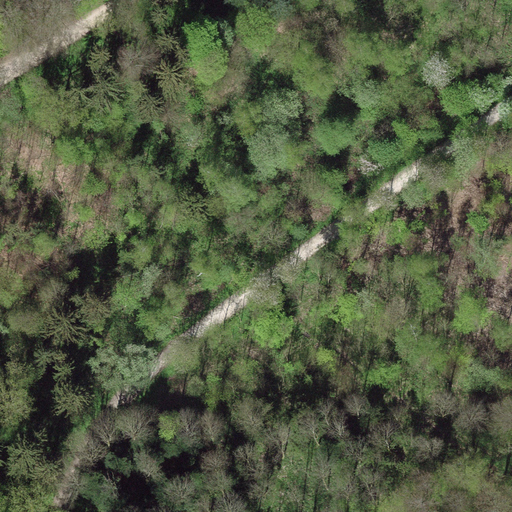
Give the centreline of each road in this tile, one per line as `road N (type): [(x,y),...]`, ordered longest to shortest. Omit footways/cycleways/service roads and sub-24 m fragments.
road 1 (track): [(58,511),(97,432),(144,374),(511,100)]
road 2 (track): [(124,0),(0,77)]
